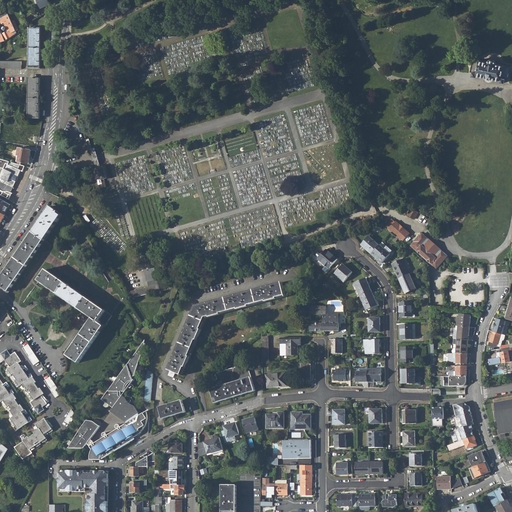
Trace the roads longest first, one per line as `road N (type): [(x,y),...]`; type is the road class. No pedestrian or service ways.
road 1 (tertiary): [(64,0),(47,152),(5,241)]
road 2 (residential): [(347,245),(389,290),(392,395)]
road 3 (residential): [(193,422),(263,400),(322,394)]
road 4 (residential): [(119,511),(122,459),(193,422)]
road 5 (residential): [(477,394),(494,265)]
